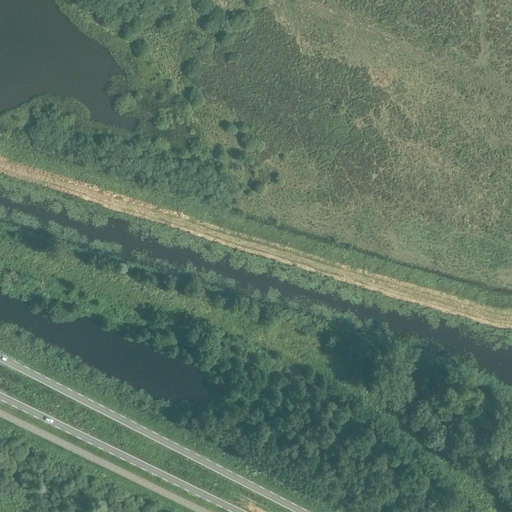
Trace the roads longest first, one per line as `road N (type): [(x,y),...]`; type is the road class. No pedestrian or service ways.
road 1 (primary): [(302,511),(0,357)]
road 2 (primary): [(0,396),(239,511)]
